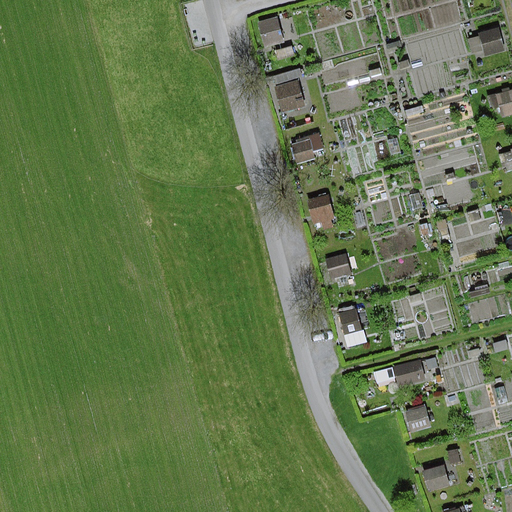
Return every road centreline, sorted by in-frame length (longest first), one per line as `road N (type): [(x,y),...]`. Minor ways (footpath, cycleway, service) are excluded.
road 1 (track): [(212,0),(311,386),(329,433),(379,511)]
road 2 (track): [(309,379),(511,323)]
